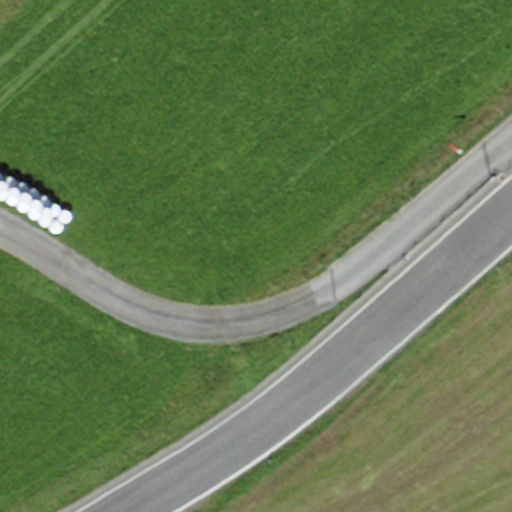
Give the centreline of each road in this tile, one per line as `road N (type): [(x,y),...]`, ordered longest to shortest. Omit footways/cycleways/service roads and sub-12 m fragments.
road 1 (track): [(0,233),(155,324),(280,322),(511,147)]
road 2 (tertiary): [(115,511),(265,408),(511,206)]
